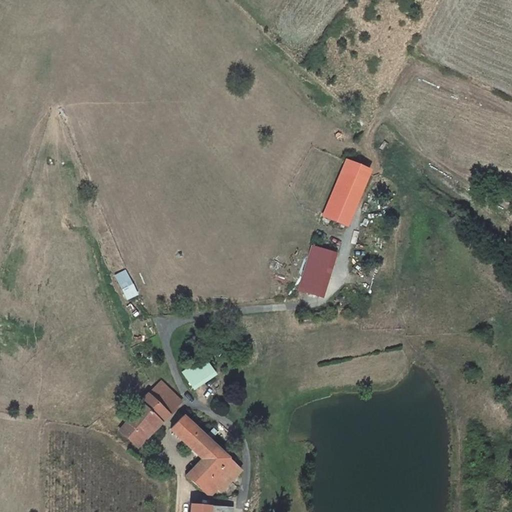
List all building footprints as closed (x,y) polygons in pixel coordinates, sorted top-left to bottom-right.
[(370,170),(347,160),(323,216),(346,226),(370,170)] [(322,297),(338,253),(311,244),(296,288),(322,297)] [(132,284),(126,272),(116,277),(122,289),(132,284)] [(136,293),(132,284),(122,289),(126,298),(136,293)] [(182,371),(191,389),(217,376),(208,359),(182,371)] [(160,418),(164,421),(170,415),(175,409),(154,388),(149,394),(140,402),(134,412),(126,424),(141,438),(160,418)] [(216,489),(237,467),(219,450),(221,448),(219,446),(217,448),(183,416),(171,429),(202,459),(195,466),(208,478),(205,482),(215,491),(216,489)] [(164,421),(160,418),(141,438),(126,424),(120,431),(138,447),(164,421)] [(208,478),(195,466),(186,476),(209,498),(215,491),(205,482),(208,478)] [(241,470),(237,467),(216,489),(220,493),(241,470)]
